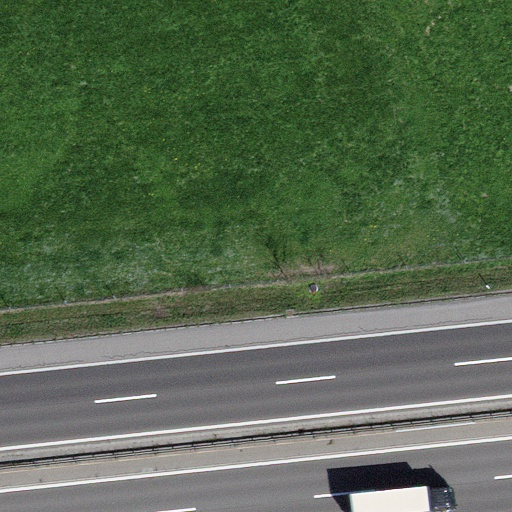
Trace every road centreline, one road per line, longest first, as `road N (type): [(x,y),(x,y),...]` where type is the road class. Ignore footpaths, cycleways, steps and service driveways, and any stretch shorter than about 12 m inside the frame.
road 1 (motorway): [(511,358),(0,411)]
road 2 (motorway): [(178,511),(511,477)]
